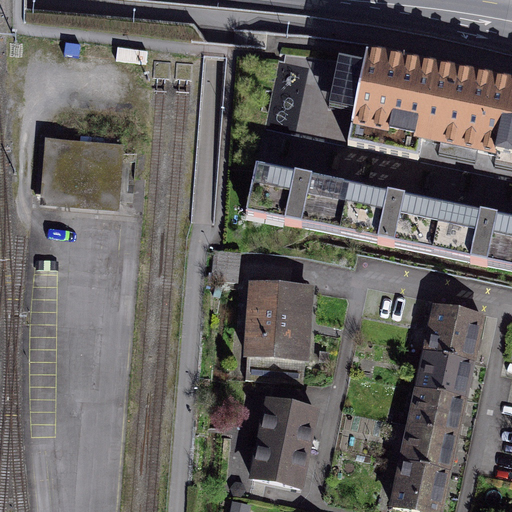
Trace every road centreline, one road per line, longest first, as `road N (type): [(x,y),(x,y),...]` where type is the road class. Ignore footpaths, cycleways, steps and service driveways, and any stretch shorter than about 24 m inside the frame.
road 1 (residential): [(508,312),(371,278),(359,286),(316,499)]
road 2 (tertiary): [(354,0),(511,25)]
road 3 (residential): [(476,460),(508,312)]
